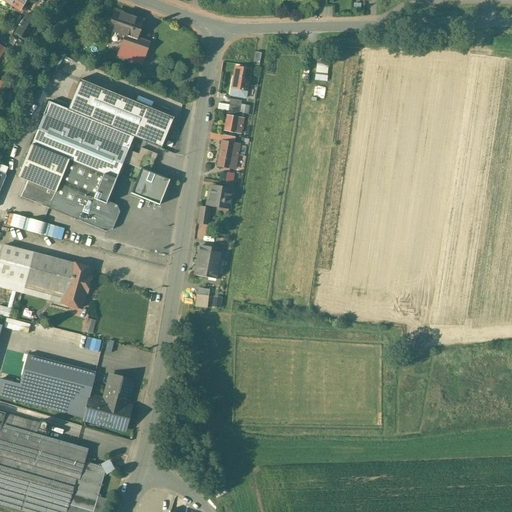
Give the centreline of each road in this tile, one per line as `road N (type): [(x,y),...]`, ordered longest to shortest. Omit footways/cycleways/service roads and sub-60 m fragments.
road 1 (residential): [(138,470),(218,26)]
road 2 (unclassified): [(218,26),(511,23)]
